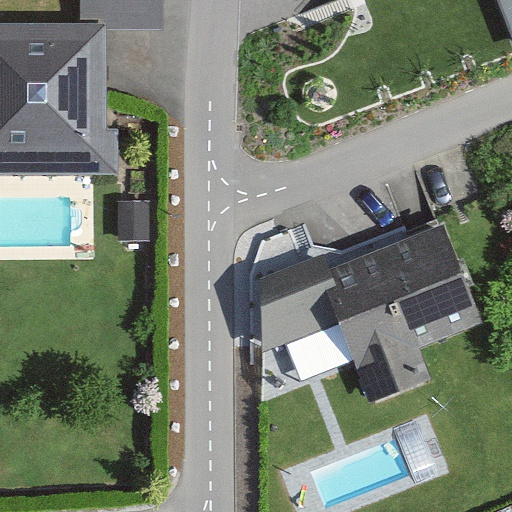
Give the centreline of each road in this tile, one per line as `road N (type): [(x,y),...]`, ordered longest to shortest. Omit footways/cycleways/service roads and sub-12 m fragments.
road 1 (residential): [(511,102),(216,213)]
road 2 (residential): [(214,511),(216,213)]
road 3 (residential): [(216,213),(218,0)]
